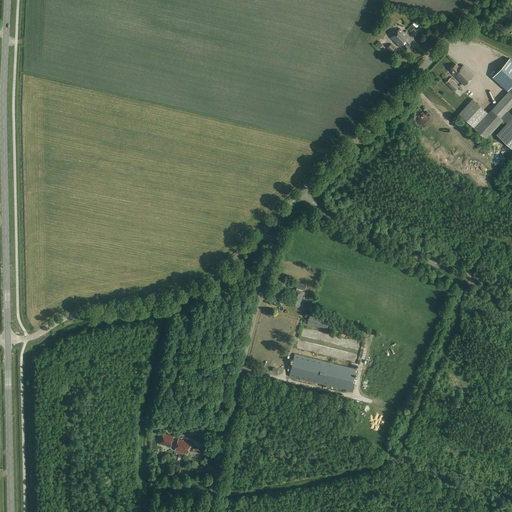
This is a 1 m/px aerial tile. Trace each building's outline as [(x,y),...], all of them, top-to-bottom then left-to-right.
[(405,51),(411,45),(406,41),(409,38),(400,29),(390,38),(399,47),(400,47),(402,49),(404,49),(405,51)] [(375,45),(379,49),(383,45),(379,41),(375,45)] [(387,48),(393,54),(397,50),(391,44),(387,48)] [(492,77),(507,91),(511,85),(511,60),(509,58),(492,77)] [(464,85),(474,75),(463,64),(460,67),(456,63),(450,70),(453,73),(452,74),(464,85)] [(445,83),(454,91),(459,87),(450,78),(445,83)] [(486,139),(511,110),(511,86),(474,128),(486,139)] [(458,114),(474,128),(487,113),(472,99),(458,114)] [(497,135),(511,148),(511,117),(496,134),(497,135)] [(290,304),(299,307),(303,292),(302,292),(303,289),(304,290),(306,285),(298,283),(296,290),(294,290),(290,304)] [(307,323),(327,328),(329,319),(320,317),(321,315),(315,314),(316,313),(311,312),(310,314),(309,314),(307,323)] [(350,391),(355,369),(294,354),(289,376),(350,391)] [(159,444),(171,448),(174,437),(161,433),(159,444)] [(187,453),(190,443),(178,439),(175,450),(187,453)]
